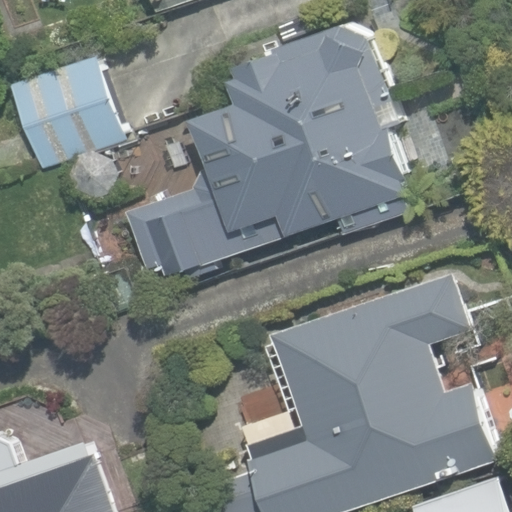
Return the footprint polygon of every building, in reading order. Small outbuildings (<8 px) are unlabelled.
[(172,260),(176,273),(346,217),(351,231),(416,209),(411,193),(416,191),(394,125),(412,119),(384,36),(361,21),(234,63),(246,99),(197,115),(218,177),(135,205),(155,265),(172,260)] [(85,182),(106,193),(122,188),(131,168),(125,152),(108,144),(134,135),(105,52),(18,82),(47,165),(90,150),(83,164),(81,168),(85,182)] [(105,277),(120,313),(147,302),(131,266),(105,277)] [(207,483),(217,511),(336,511),(507,455),(480,377),(455,386),(440,338),(483,324),(465,269),(281,330),(311,420),(258,437),(263,453),(258,454),(262,465),(207,483)] [(0,511),(127,511),(106,449),(53,466),(49,453),(28,460),(21,438),(5,429),(0,430),(0,511)] [(422,501),(425,511),(511,511),(511,493),(505,473),(422,501)]
